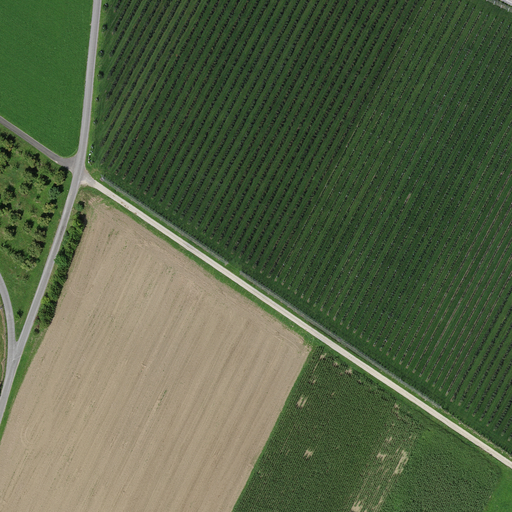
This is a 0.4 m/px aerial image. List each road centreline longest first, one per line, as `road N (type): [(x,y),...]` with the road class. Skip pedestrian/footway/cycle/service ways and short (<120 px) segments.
road 1 (track): [(511,465),(0,117)]
road 2 (track): [(0,409),(79,171),(96,0)]
